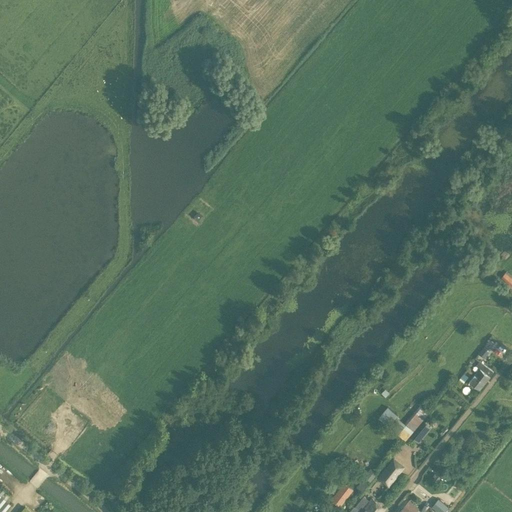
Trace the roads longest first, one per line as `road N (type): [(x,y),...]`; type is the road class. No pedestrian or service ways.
road 1 (unclassified): [(385,511),(511,353)]
road 2 (unclassified): [(101,511),(0,431)]
